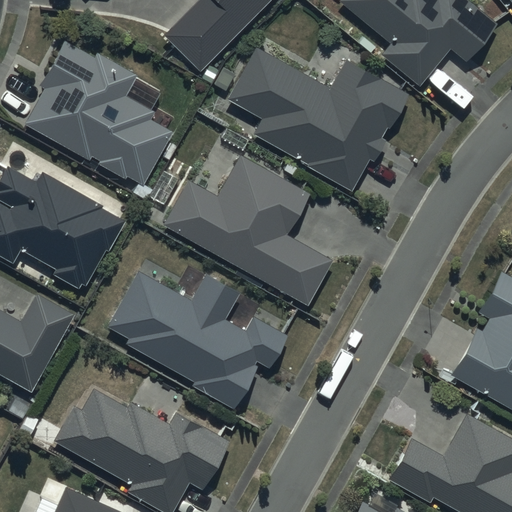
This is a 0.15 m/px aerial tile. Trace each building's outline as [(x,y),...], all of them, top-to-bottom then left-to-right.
[(191,0),(163,29),(199,65),(261,0),(191,0)] [(339,0),(388,39),(379,49),(418,81),(449,42),(464,54),(495,15),(475,0),(339,0)] [(93,51),(62,35),(38,80),(42,82),(22,120),(87,154),(90,150),(97,154),(95,158),(125,173),(126,171),(136,177),(129,189),(144,197),(150,185),(142,180),(171,126),(149,115),(154,106),(125,90),(137,68),(95,47),(93,51)] [(255,40),(225,93),(260,114),(251,129),(349,185),(367,152),(372,155),(384,133),(377,130),(383,120),(389,123),(409,88),(344,51),(327,80),(255,40)] [(188,173),(162,219),(306,300),(331,254),(284,228),(307,186),(239,148),(217,189),(188,173)] [(102,199),(40,166),(35,176),(4,159),(0,166),(0,251),(11,257),(18,244),(54,264),(51,267),(77,281),(80,276),(84,278),(103,244),(106,246),(123,214),(100,201),(102,199)] [(474,321),(447,368),(511,404),(511,273),(498,265),(475,306),(488,313),(481,325),(474,321)] [(240,294),(205,275),(191,300),(138,271),(107,327),(128,338),(125,343),(195,382),(193,386),(234,408),(259,362),(270,368),(288,336),(253,316),(245,331),(225,320),(240,294)] [(0,369),(29,386),(72,308),(33,286),(19,313),(0,302),(0,369)] [(47,447),(53,436),(127,479),(124,485),(168,511),(188,476),(200,484),(228,436),(174,404),(167,417),(130,395),(126,402),(91,382),(79,402),(72,398),(56,426),(25,408),(13,427),(47,447)] [(410,432),(388,474),(428,495),(431,491),(469,511),(511,511),(511,435),(464,409),(442,450),(410,432)] [(129,511),(130,511),(63,480),(60,488),(47,482),(41,496),(54,502),(49,511),(129,511)] [(389,509),(359,493),(347,511),(413,511),(394,501),(389,509)]
